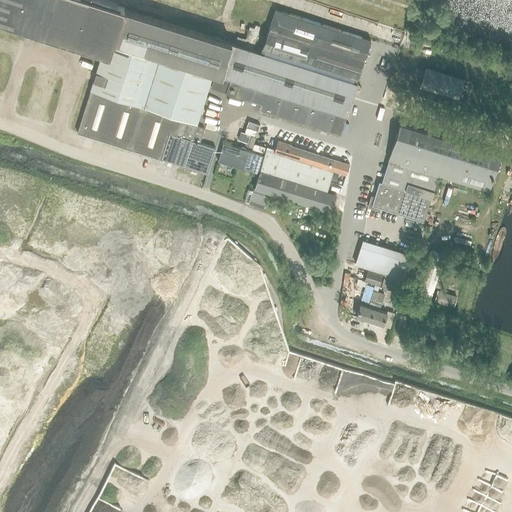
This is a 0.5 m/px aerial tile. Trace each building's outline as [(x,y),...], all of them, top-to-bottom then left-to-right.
[(205,128),(197,125),(214,72),(216,73),(211,89),(261,105),(260,110),(339,135),(370,39),(275,9),(261,52),(233,43),(233,44),(124,9),(124,7),(101,0),(0,0),(0,18),(111,54),(115,41),(118,41),(112,59),(102,56),(77,132),(161,159),(162,156),(169,159),(167,164),(175,167),(177,161),(207,171),(206,174),(207,174),(215,148),(215,147),(215,148),(200,143),(205,128)] [(251,0),(249,9),(271,16),(274,7),(253,0),(251,0)] [(463,78),(425,66),(419,85),(458,97),(463,78)] [(257,173),(263,155),(265,147),(254,143),(259,125),(248,121),(245,133),(250,135),(247,146),(252,148),(251,151),(223,143),(218,161),(257,173)] [(388,160),(395,162),(439,175),(489,191),(500,156),(400,124),(388,160)] [(337,194),(327,191),(333,171),(346,176),(350,164),(290,145),(291,144),(278,140),(274,152),(266,150),(248,205),(264,210),(269,193),(331,213),(337,194)] [(439,175),(395,162),(388,184),(379,182),(375,197),(371,196),(368,207),(380,211),(381,208),(406,216),(405,221),(413,223),(414,219),(424,222),(431,198),(432,198),(434,191),(439,175)] [(356,264),(368,268),(384,272),(384,273),(403,278),(409,260),(361,245),(356,264)] [(432,298),(436,288),(441,289),(444,277),(442,276),(441,279),(439,278),(446,254),(431,250),(417,294),(432,298)] [(368,268),(364,282),(375,285),(379,287),(379,286),(384,272),(368,268)] [(384,272),(379,286),(385,288),(386,288),(399,292),(403,278),(384,273),(384,272)] [(438,289),(435,300),(455,306),(458,295),(438,289)] [(357,317),(370,321),(379,292),(373,290),(368,306),(361,304),(357,317)] [(379,292),(370,321),(383,325),(387,312),(380,310),(385,294),(383,293),(379,292)]
